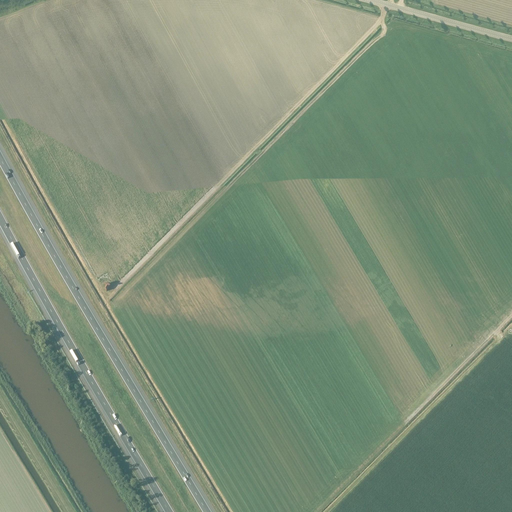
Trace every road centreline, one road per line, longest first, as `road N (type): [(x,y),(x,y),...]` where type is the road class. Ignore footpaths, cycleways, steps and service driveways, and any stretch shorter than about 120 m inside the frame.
road 1 (motorway): [(206,511),(0,157)]
road 2 (track): [(386,4),(359,42),(117,283)]
road 3 (motorway): [(0,218),(168,511)]
road 4 (track): [(511,314),(498,327),(496,344),(327,511)]
road 5 (tertiary): [(511,39),(369,0)]
